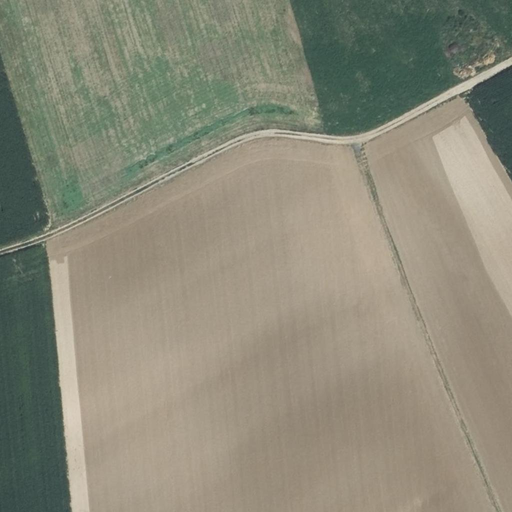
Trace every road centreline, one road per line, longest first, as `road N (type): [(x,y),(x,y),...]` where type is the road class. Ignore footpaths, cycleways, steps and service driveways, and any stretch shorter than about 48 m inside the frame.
road 1 (track): [(500,511),(353,143),(262,131),(45,237),(0,250)]
road 2 (track): [(511,60),(353,143)]
